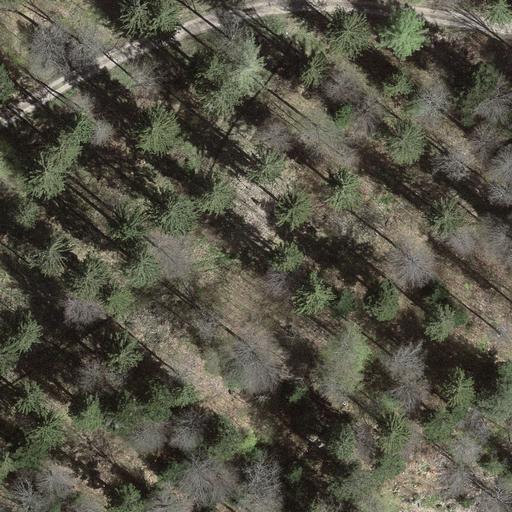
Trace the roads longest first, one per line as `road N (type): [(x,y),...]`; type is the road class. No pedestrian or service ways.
road 1 (track): [(511,27),(313,4),(269,7),(142,45),(0,124)]
road 2 (track): [(313,4),(239,104),(171,231),(105,316),(0,378)]
road 3 (track): [(511,209),(467,196),(397,136),(365,96),(358,64),(316,0)]
